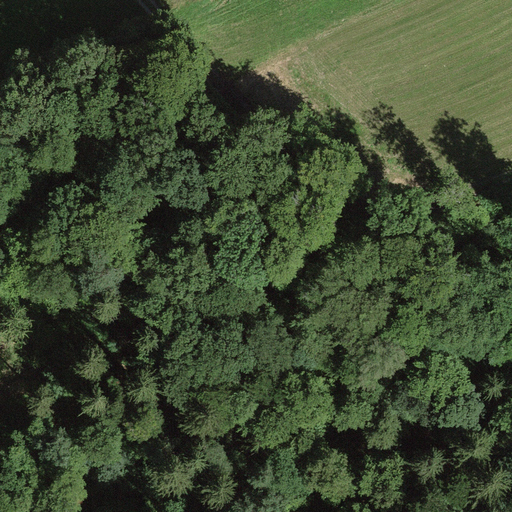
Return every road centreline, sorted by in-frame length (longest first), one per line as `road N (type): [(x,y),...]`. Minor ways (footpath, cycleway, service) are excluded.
road 1 (track): [(147,0),(359,215),(398,228),(511,171)]
road 2 (track): [(0,438),(238,511)]
